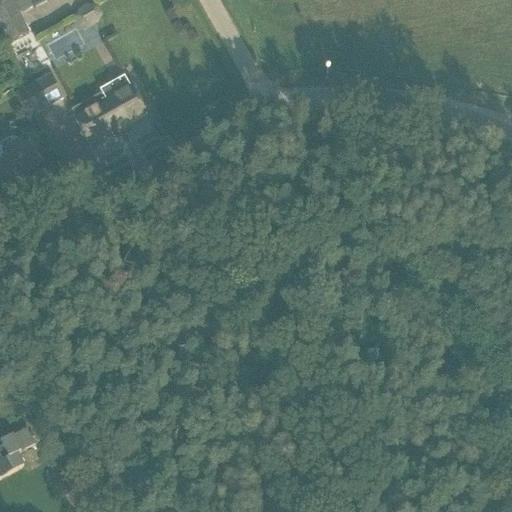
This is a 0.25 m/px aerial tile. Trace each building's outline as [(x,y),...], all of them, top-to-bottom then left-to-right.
[(30,34),(20,14),(12,0),(0,0),(0,33),(6,46),(30,34)] [(12,0),(20,14),(47,0),(12,0)] [(79,12),(74,21),(79,31),(89,31),(97,27),(102,18),(97,9),(87,8),(79,12)] [(26,120),(63,100),(50,76),(13,96),(26,120)] [(82,113),(73,117),(90,148),(98,144),(144,119),(128,88),(117,93),(82,113)] [(30,142),(22,147),(19,141),(2,150),(1,147),(0,146),(0,182),(5,192),(21,183),(18,178),(42,165),(30,142)] [(19,457),(35,448),(26,430),(0,444),(2,448),(0,449),(0,480),(3,479),(25,467),(19,457)] [(68,486),(60,490),(64,498),(73,493),(69,485),(68,486)]
